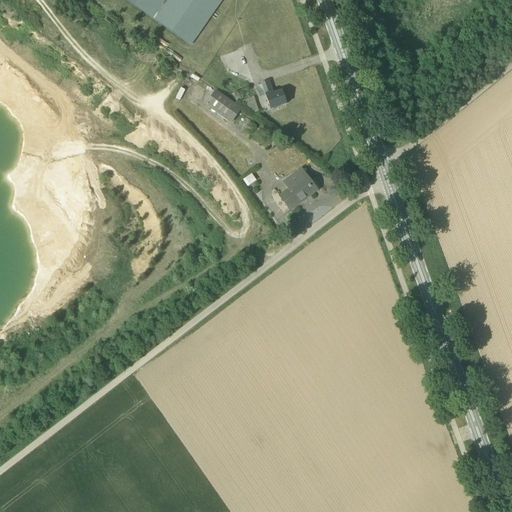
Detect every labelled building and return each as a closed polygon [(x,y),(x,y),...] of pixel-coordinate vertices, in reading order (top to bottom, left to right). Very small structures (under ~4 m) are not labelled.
[(128,0),(191,44),(222,0),(128,0)] [(271,110),(286,104),(282,91),(274,94),(273,92),(269,81),(261,84),(265,95),(266,95),(271,110)] [(216,91),(206,105),(231,123),(241,109),(216,91)] [(241,100),(238,92),(233,94),(236,102),(241,100)] [(284,182),(289,190),(280,197),(290,211),(315,192),(310,187),(313,185),(301,169),(284,182)] [(246,186),(256,181),(252,174),(242,179),(246,186)]
